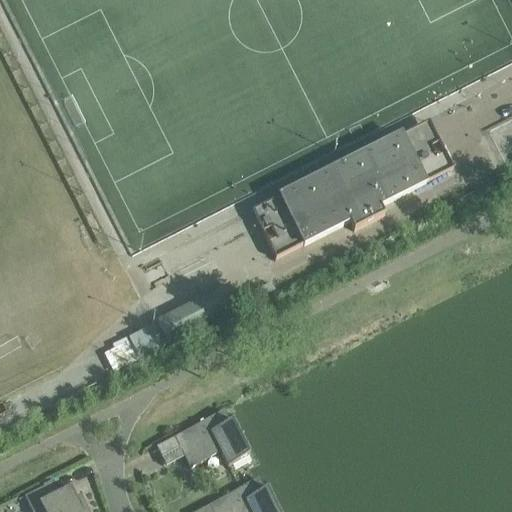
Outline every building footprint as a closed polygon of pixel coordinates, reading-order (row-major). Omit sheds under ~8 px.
[(260,232),(275,261),(303,247),(303,248),(349,225),(353,234),(384,218),(379,210),(425,187),(424,186),(452,172),(437,142),(409,156),(401,140),(280,201),(288,217),(260,232)] [(156,325),(167,347),(240,310),(229,288),(156,325)] [(173,440),(189,471),(220,456),(227,470),(249,459),(231,425),(229,426),(223,414),(173,440)] [(208,508),(210,511),(275,511),(266,493),(264,494),(258,482),(208,508)] [(84,511),(78,500),(75,501),(70,490),(55,498),(49,487),(24,499),(30,511),(84,511)]
